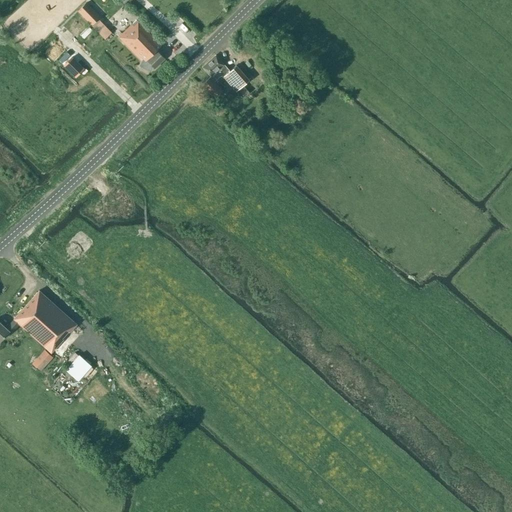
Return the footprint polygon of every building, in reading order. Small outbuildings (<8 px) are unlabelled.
[(77,11),(91,25),(100,17),(86,2),(77,11)] [(150,69),(152,66),(154,68),(164,58),(156,50),(161,45),(136,20),(118,37),(142,62),(141,65),(150,69)] [(99,33),(104,39),(111,33),(106,27),(99,33)] [(215,55),(202,67),(211,76),(210,77),(201,84),(213,98),(222,91),(214,81),(221,75),(223,78),(224,77),(243,98),(249,92),(242,85),(248,79),(236,65),(230,71),(215,55)] [(83,68),(70,56),(62,65),(74,77),(83,68)] [(76,324),(39,290),(13,319),(14,319),(6,328),(0,322),(0,340),(8,331),(11,333),(19,324),(51,353),(76,324)] [(59,357),(70,343),(65,338),(53,351),(59,357)] [(41,369),(53,356),(45,348),(32,361),(41,369)] [(75,367),(83,356),(78,352),(71,364),(75,367)] [(81,373),(90,381),(98,371),(89,363),(81,373)] [(86,395),(93,400),(104,385),(98,380),(86,395)]
